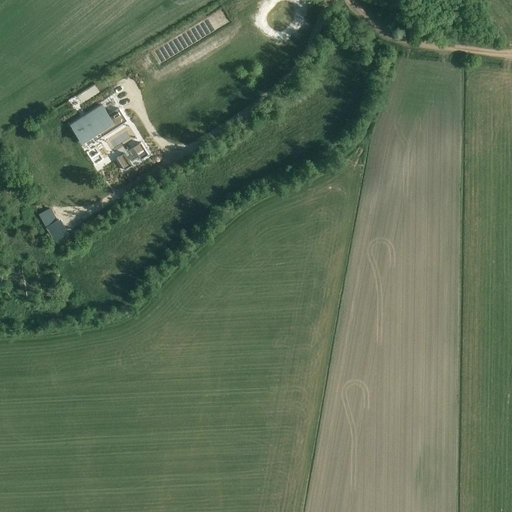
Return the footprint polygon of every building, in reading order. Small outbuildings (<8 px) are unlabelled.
[(118,108),(108,115),(101,105),(70,125),(81,142),(99,130),(104,138),(105,137),(104,135),(127,120),(118,108)] [(141,160),(149,155),(141,143),(134,148),(141,160)] [(125,170),(132,165),(125,154),(117,158),(125,170)] [(68,174),(48,181),(53,194),(48,196),(51,205),(59,202),(62,210),(73,206),(68,194),(75,192),(68,174)] [(60,220),(45,228),(53,243),(67,235),(69,234),(67,232),(66,230),(62,222),(60,220)]
